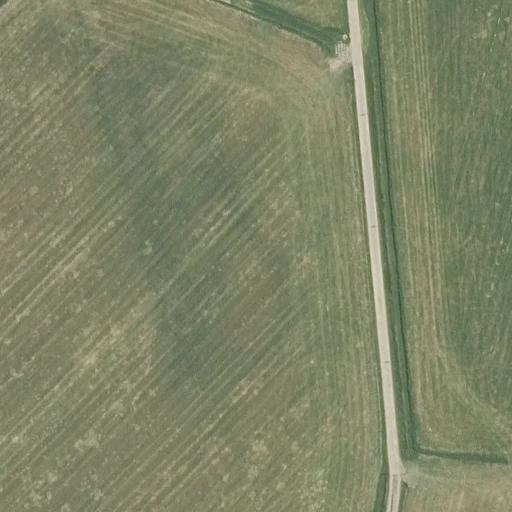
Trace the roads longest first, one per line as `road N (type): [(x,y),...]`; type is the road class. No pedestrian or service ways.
road 1 (track): [(351,0),(394,468),(390,511)]
road 2 (track): [(222,0),(336,52),(356,52)]
